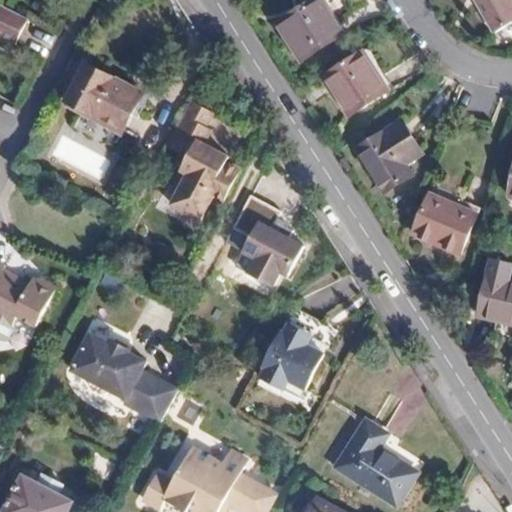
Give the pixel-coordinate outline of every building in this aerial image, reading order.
[(0,0),(0,22),(21,33),(33,8),(16,0),(0,0)] [(304,57),(344,30),(324,0),(314,0),(281,23),(304,57)] [(511,1),(511,0),(486,0),(489,4),(484,8),(501,37),(511,30),(511,1)] [(352,113),(385,91),(360,54),(328,76),(352,113)] [(126,125),(146,86),(89,56),(69,94),(126,125)] [(231,196),(247,166),(221,152),(225,145),(208,137),(216,123),(211,120),(218,106),(194,93),(170,139),(194,152),(186,168),(195,173),(179,202),(185,205),(186,213),(197,219),(205,215),(207,216),(221,191),(231,196)] [(402,159),(421,146),(402,117),(360,145),(387,186),(410,170),(402,159)] [(111,159),(82,146),(87,135),(64,124),(50,156),(102,180),(111,159)] [(464,253),(483,212),(436,189),(417,230),(464,253)] [(262,221),(275,228),(283,212),(251,196),(235,228),(253,237),(262,221)] [(275,228),(262,221),(253,237),(244,253),(256,258),(248,272),(277,286),(284,273),(293,277),(310,245),(275,228)] [(39,319),(60,281),(44,273),(35,277),(29,274),(26,280),(10,271),(6,278),(0,274),(0,266),(1,266),(4,260),(0,258),(0,312),(15,320),(20,310),(39,319)] [(0,274),(6,278),(10,271),(1,266),(0,266),(0,274)] [(511,330),(511,288),(509,288),(511,275),(511,272),(492,267),(478,322),(511,330)] [(148,365),(155,355),(141,346),(140,340),(124,331),(119,332),(102,323),(81,361),(95,370),(97,380),(108,387),(119,382),(134,392),(130,398),(165,419),(185,384),(148,365)] [(292,406),(324,346),(282,323),(250,382),(255,385),(250,395),(271,406),(276,397),(292,406)] [(287,415),(292,406),(276,397),(271,406),(287,415)] [(416,469),(378,444),(387,429),(365,415),(335,462),(396,500),(416,469)] [(0,467),(10,448),(0,442),(0,467)] [(226,464),(197,448),(179,482),(168,500),(189,511),(223,511),(227,505),(245,471),(251,460),(233,450),(226,464)] [(0,489),(9,473),(0,468),(0,489)] [(10,511),(74,511),(82,497),(66,489),(71,480),(49,469),(45,477),(33,471),(10,511)] [(162,511),(168,500),(179,482),(159,471),(142,502),(160,511),(162,511)] [(271,511),(283,492),(245,471),(227,505),(240,511),(271,511)] [(352,511),(318,493),(307,511),(352,511)]
